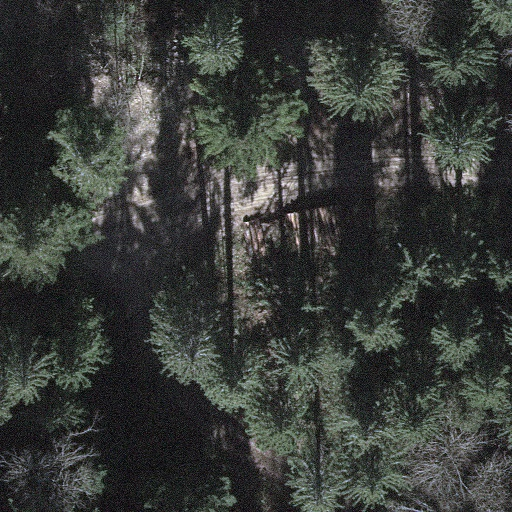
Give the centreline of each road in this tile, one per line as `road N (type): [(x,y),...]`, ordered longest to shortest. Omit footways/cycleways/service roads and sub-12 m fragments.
road 1 (track): [(124,214),(137,303),(194,401),(294,476),(369,511)]
road 2 (track): [(124,214),(359,176),(511,173)]
road 3 (track): [(0,256),(124,214)]
